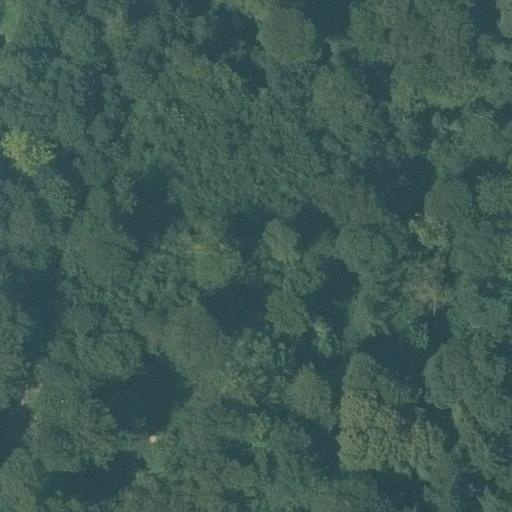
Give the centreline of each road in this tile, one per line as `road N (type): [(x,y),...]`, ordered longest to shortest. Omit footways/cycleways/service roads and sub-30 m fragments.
road 1 (track): [(511,448),(0,442)]
road 2 (track): [(2,442),(39,293),(115,126),(88,0)]
